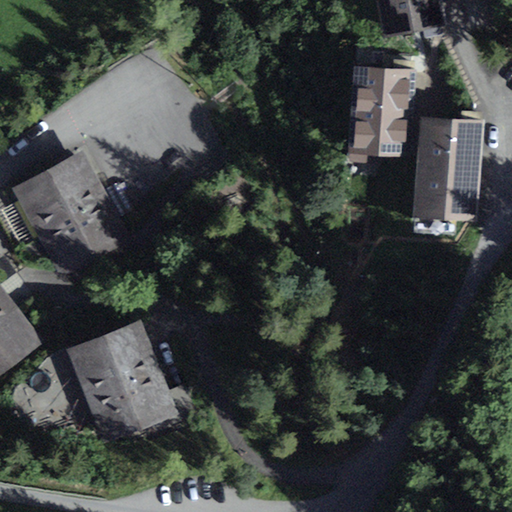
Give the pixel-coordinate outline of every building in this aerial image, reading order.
[(420,22),(420,25),(440,22),(435,0),(385,0),(391,28),(420,22)] [(496,0),(467,0),(473,30),(501,25),(496,0)] [(391,147),(391,150),(406,151),(406,140),(402,140),(403,123),(407,123),(409,107),(404,107),(406,90),(410,90),(411,73),(391,71),(391,74),(362,72),(357,144),(391,147)] [(456,212),(456,215),(471,216),(472,205),(468,205),(470,185),(474,185),(475,169),(471,169),(472,150),(476,150),(478,124),(459,122),(459,125),(429,123),(423,209),(456,212)] [(23,191),(63,263),(119,233),(80,160),(78,161),(79,163),(41,183),(25,192),(24,190),(23,191)] [(53,324),(36,301),(15,316),(0,295),(0,360),(31,338),(32,339),(53,324)] [(100,432),(167,406),(137,329),(135,330),(136,332),(79,354),(79,352),(77,353),(101,413),(93,416),(100,432)]
